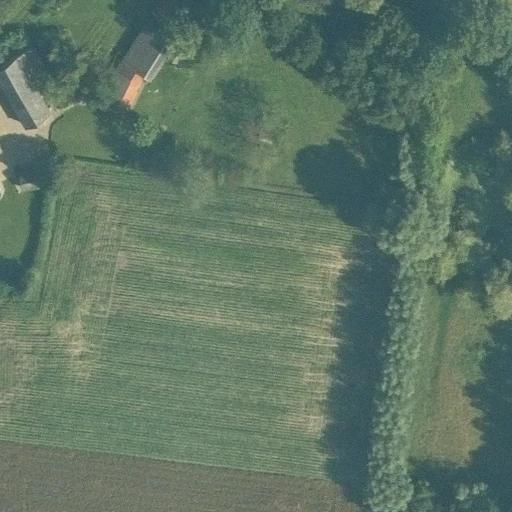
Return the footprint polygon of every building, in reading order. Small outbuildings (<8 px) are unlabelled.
[(169,25),(189,0),(188,0),(159,0),(151,10),(169,25)] [(177,36),(148,17),(121,58),(115,69),(141,82),(146,74),(150,77),(177,36)] [(191,44),(181,38),(168,58),(178,64),(191,44)] [(0,64),(0,79),(25,124),(51,109),(39,90),(54,81),(32,45),(0,64)] [(114,68),(101,93),(122,104),(128,106),(129,107),(142,83),(141,82),(115,69),(114,68)] [(119,109),(125,112),(128,106),(122,104),(119,109)] [(258,138),(271,140),(276,114),(263,111),(258,138)] [(23,189),(47,183),(42,164),(18,171),(23,189)]
